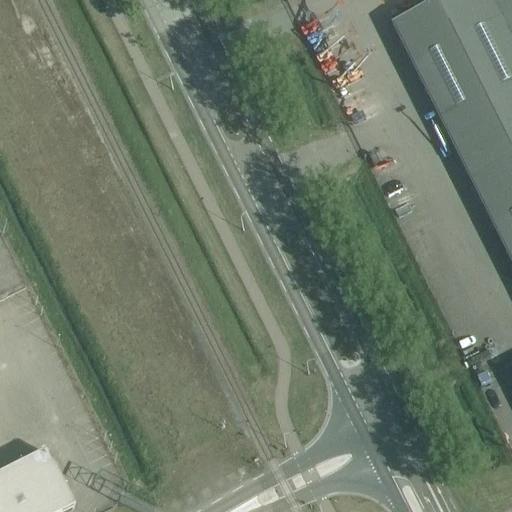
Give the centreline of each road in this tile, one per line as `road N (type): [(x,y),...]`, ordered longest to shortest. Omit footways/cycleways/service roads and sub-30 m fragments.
road 1 (tertiary): [(402,424),(285,191)]
road 2 (tertiary): [(250,211),(365,443)]
road 3 (tertiary): [(145,0),(250,211)]
road 4 (tertiary): [(285,191),(189,0)]
road 5 (unclassified): [(236,511),(365,443)]
road 6 (unknown): [(183,75),(292,13)]
